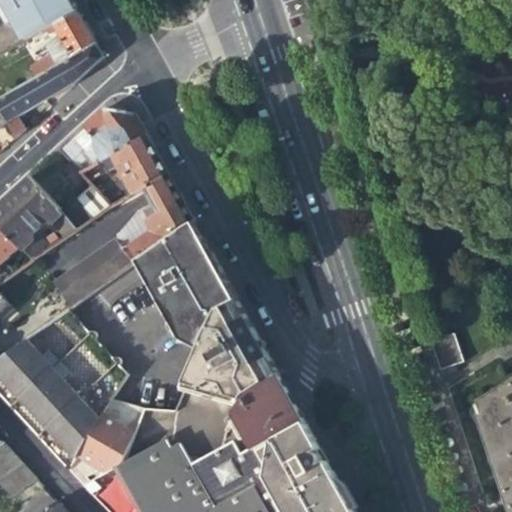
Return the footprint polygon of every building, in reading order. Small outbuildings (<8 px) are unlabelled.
[(0,0),(0,9),(5,7),(26,43),(41,35),(54,27),(78,14),(73,4),(70,0),(0,0)] [(59,37),(46,44),(51,54),(40,60),(47,72),(95,44),(85,26),(78,14),(54,27),(59,37)] [(41,35),(46,44),(59,37),(54,27),(41,35)] [(45,101),(73,85),(103,58),(95,44),(47,72),(0,99),(0,111),(7,123),(16,138),(26,129),(19,117),(45,101)] [(93,151),(101,163),(146,137),(134,114),(125,113),(104,110),(84,129),(92,140),(93,151)] [(84,129),(71,141),(95,167),(101,163),(93,151),(92,140),(84,129)] [(133,196),(143,189),(168,175),(146,137),(101,163),(107,173),(116,168),(133,196)] [(95,167),(71,141),(59,152),(80,175),(93,167),(95,167)] [(101,176),(93,167),(80,175),(87,184),(101,176)] [(130,269),(195,224),(174,186),(168,175),(143,189),(152,206),(159,217),(147,226),(152,234),(131,247),(127,243),(120,247),(116,243),(55,286),(72,309),(130,269)] [(60,211),(30,179),(0,206),(0,226),(33,262),(36,260),(44,255),(32,241),(34,233),(44,224),(53,225),(65,240),(76,232),(59,213),(60,211)] [(95,220),(109,209),(91,189),(84,195),(77,200),(95,220)] [(131,221),(116,243),(120,247),(127,243),(131,247),(152,234),(147,226),(159,217),(152,206),(131,221)] [(238,301),(195,224),(130,269),(181,343),(201,348),(216,314),(238,301)] [(25,268),(33,262),(0,226),(0,267),(13,256),(25,268)] [(186,382),(256,334),(246,317),(238,301),(216,314),(201,348),(199,354),(186,382)] [(65,314),(0,361),(0,390),(2,393),(0,395),(0,398),(22,422),(25,418),(41,435),(37,438),(44,446),(47,442),(63,459),(59,462),(67,471),(70,466),(77,454),(102,412),(110,398),(124,378),(116,369),(117,366),(116,364),(115,363),(113,362),(111,363),(90,341),(91,339),(91,337),(91,336),(89,335),(86,335),(85,336),(65,314)] [(183,390),(242,409),(255,388),(278,375),(265,351),(261,353),(259,353),(255,356),(250,347),(255,345),(255,343),(259,341),(256,334),(186,382),(183,390)] [(430,345),(439,373),(464,365),(455,337),(430,345)] [(262,345),(259,341),(255,343),(255,345),(250,347),(255,356),(259,353),(261,353),(265,351),(262,345)] [(273,441),(305,423),(287,390),(278,375),(255,388),(242,409),(237,416),(255,450),(266,472),(273,441)] [(511,378),(510,380),(511,383),(511,386),(483,405),(487,417),(483,420),(507,493),(502,495),(504,500),(507,510),(511,508),(511,378)] [(77,454),(70,466),(80,478),(76,480),(81,486),(107,472),(126,462),(133,442),(146,411),(110,398),(102,412),(77,454)] [(37,438),(41,435),(25,418),(22,422),(37,438)] [(353,511),(305,423),(273,441),(266,472),(291,511),(353,511)] [(291,511),(266,472),(255,450),(246,451),(238,435),(189,462),(216,511),(291,511)] [(107,472),(81,486),(106,511),(216,511),(189,462),(178,440),(174,439),(169,442),(168,440),(126,462),(107,472)] [(47,442),(44,446),(59,462),(63,459),(47,442)] [(2,444),(0,445),(0,479),(21,465),(9,452),(2,444)] [(29,474),(21,465),(0,479),(0,486),(10,497),(36,481),(29,474)] [(67,471),(76,480),(80,478),(70,466),(67,471)] [(64,511),(56,503),(44,511),(64,511)]
